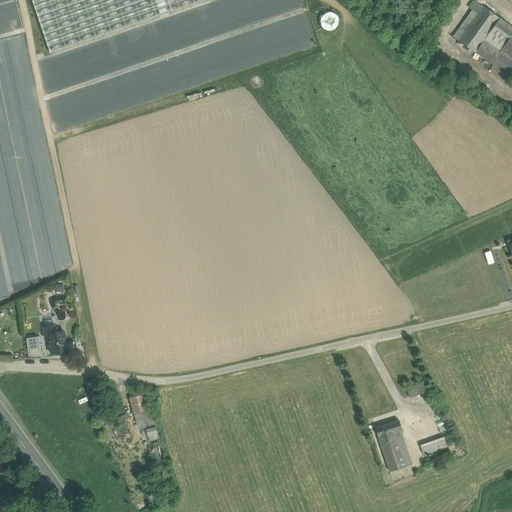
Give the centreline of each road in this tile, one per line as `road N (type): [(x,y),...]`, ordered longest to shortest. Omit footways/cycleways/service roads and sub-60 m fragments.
road 1 (unclassified): [(0,366),(96,370),(155,384),(511,306)]
road 2 (primary): [(0,412),(73,511)]
